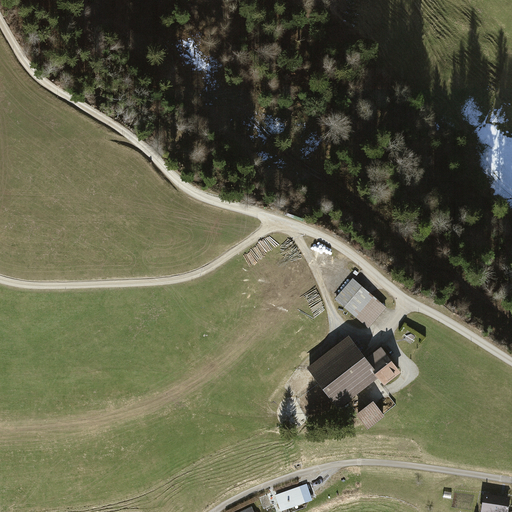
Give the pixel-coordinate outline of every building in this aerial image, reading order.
[(363,279),(343,299),(362,318),(382,297),(363,279)] [(425,335),(415,329),(407,339),(417,346),(425,335)] [(390,349),(373,361),(357,340),(317,368),(342,403),(378,378),(383,385),(405,370),(390,349)] [(393,414),(383,401),(366,415),(376,428),(393,414)] [(311,484),(279,495),(284,511),(291,511),(318,502),(311,484)] [(509,511),(511,495),(487,492),(484,511),(509,511)]
